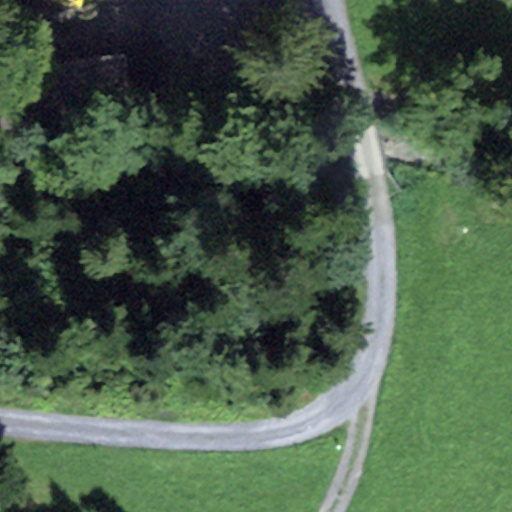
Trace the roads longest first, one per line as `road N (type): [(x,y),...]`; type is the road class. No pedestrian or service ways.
road 1 (track): [(366,99),(380,309),(370,374),(343,410),(299,429),(233,441),(0,424)]
road 2 (track): [(370,374),(353,467),(330,511)]
